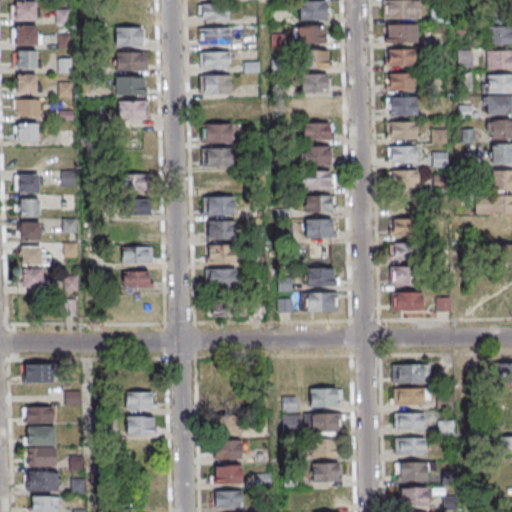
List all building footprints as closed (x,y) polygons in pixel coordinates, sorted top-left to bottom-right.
[(418,0),(383,0),(383,18),(419,18),(418,0)] [(12,19),(36,19),(36,1),(12,1),(12,19)] [(297,20),(326,20),(326,1),(297,1),(297,20)] [(198,4),(198,20),(227,20),(227,4),(198,4)] [(415,42),(415,24),(387,24),(387,42),(415,42)] [(511,24),(485,25),(485,44),(511,43),(511,24)] [(11,44),(39,44),(39,25),(11,25),(11,44)] [(324,26),(297,26),(297,44),(324,44),(324,26)] [(114,45),(141,45),(141,27),(114,27),(114,45)] [(198,27),(198,44),(228,44),(228,27),(198,27)] [(384,66),(414,66),(414,48),(384,48),(384,66)] [(486,68),(511,68),(511,49),(486,50),(486,68)] [(36,50),(13,50),(13,68),(36,68),(36,50)] [(471,50),(456,50),(456,67),(471,67),(471,50)] [(228,51),(198,51),(198,68),(228,68),(228,51)] [(327,51),(299,51),(299,68),(327,68),(327,51)] [(144,52),(116,52),(116,71),(144,71),(144,52)] [(414,73),(387,73),(387,90),(414,90),(414,73)] [(470,91),(470,73),(456,73),(456,91),(470,91)] [(39,92),(39,74),(16,74),(16,92),(39,92)] [(229,94),(229,74),(198,74),(198,94),(229,94)] [(299,92),(328,92),(328,74),(299,74),(299,92)] [(511,74),(482,74),(482,93),(511,93),(511,74)] [(144,77),(118,77),(118,95),(144,95),(144,77)] [(511,95),(483,96),(483,114),(511,113),(511,95)] [(387,115),(415,115),(415,97),(387,97),(387,115)] [(39,99),(13,99),(13,116),(39,116),(39,99)] [(230,99),(202,99),(202,118),(230,118),(230,99)] [(300,115),(332,115),(332,99),(300,99),(300,115)] [(147,102),(118,102),(118,121),(147,121),(147,102)] [(511,138),(511,120),(487,120),(487,139),(511,138)] [(416,122),(386,122),(386,139),(416,139),(416,122)] [(14,123),(14,141),(38,141),(38,123),(14,123)] [(301,139),(332,139),(332,123),(301,123),(301,139)] [(231,124),(202,124),(202,142),(231,142),(231,124)] [(431,143),(445,143),(445,130),(431,130),(431,143)] [(511,143),(489,144),(489,162),(511,162),(511,143)] [(330,147),(299,147),(299,166),(330,166),(330,147)] [(387,163),(417,163),(417,147),(387,147),(387,163)] [(231,166),(231,148),(201,148),(201,166),(231,166)] [(511,170),(489,171),(489,191),(511,190),(511,170)] [(60,186),(74,186),(74,171),(60,171),(60,186)] [(302,171),(302,189),(332,189),(332,171),(302,171)] [(391,190),(417,190),(417,171),(391,171),(391,190)] [(204,189),(231,189),(231,172),(204,172),(204,189)] [(38,174),(14,174),(14,192),(38,192),(38,174)] [(121,175),(121,192),(148,192),(148,175),(121,175)] [(233,196),(204,196),(204,214),(233,214),(233,196)] [(304,212),(333,212),(333,196),(304,196),(304,212)] [(390,196),(390,209),(416,210),(416,196),(390,196)] [(511,197),(477,197),(477,216),(511,215),(511,197)] [(38,198),(16,198),(16,216),(38,216),(38,198)] [(146,199),(123,199),(123,214),(146,214),(146,199)] [(334,237),(334,219),(304,219),(304,237),(334,237)] [(389,220),(389,236),(414,236),(414,220),(389,220)] [(234,221),(204,221),(204,238),(234,238),(234,221)] [(511,241),(511,221),(489,222),(489,241),(511,241)] [(39,222),(16,222),(16,240),(39,240),(39,222)] [(333,244),(305,244),(305,261),(333,261),(333,244)] [(234,245),(204,245),(204,263),(234,263),(234,245)] [(413,245),(390,245),(390,260),(413,260),(413,245)] [(511,260),(511,245),(490,245),(490,261),(511,260)] [(20,264),(41,264),(41,246),(20,246),(20,264)] [(151,263),(151,246),(121,246),(121,263),(151,263)] [(305,285),(334,285),(334,268),(305,268),(305,285)] [(389,268),(389,285),(415,285),(415,268),(389,268)] [(205,269),(205,287),(236,287),(236,269),(205,269)] [(21,270),(21,287),(42,287),(42,270),(21,270)] [(148,272),(122,272),(122,286),(148,286),(148,272)] [(337,292),(304,292),(304,310),(337,310),(337,292)] [(390,293),(390,311),(421,311),(421,293),(390,293)] [(449,297),(436,297),(436,311),(449,311),(449,297)] [(235,299),(207,299),(207,317),(235,317),(235,299)] [(58,300),(58,315),(75,315),(75,300),(58,300)] [(511,362),(488,363),(488,381),(511,380),(511,362)] [(21,381),(53,381),(53,363),(21,363),(21,381)] [(390,383),(423,383),(423,365),(390,365),(390,383)] [(153,372),(121,372),(121,387),(153,387),(153,372)] [(340,388),(309,388),(309,406),(340,406),(340,388)] [(392,389),(392,405),(427,405),(427,389),(392,389)] [(210,410),(239,410),(239,392),(210,392),(210,410)] [(154,410),(154,393),(124,393),(124,410),(154,410)] [(294,397),(282,397),(282,410),(294,410),(294,397)] [(52,406),(23,406),(23,423),(52,423),(52,406)] [(511,410),(495,411),(495,428),(511,427),(511,410)] [(308,413),(308,432),(340,432),(340,413),(308,413)] [(393,430),(423,430),(423,413),(393,413),(393,430)] [(282,414),(282,430),(300,430),(300,414),(282,414)] [(239,416),(213,416),(213,431),(239,431),(239,416)] [(123,417),(123,436),(154,436),(154,417),(123,417)] [(53,426),(24,426),(24,446),(53,446),(53,426)] [(511,436),(499,436),(499,453),(511,453),(511,436)] [(393,438),(393,455),(424,455),(424,438),(393,438)] [(340,439),(310,439),(310,457),(340,457),(340,439)] [(212,440),(212,458),(240,458),(240,440),(212,440)] [(24,466),(54,466),(54,447),(24,447),(24,466)] [(80,467),(80,458),(69,458),(69,467),(80,467)] [(426,480),(426,471),(435,471),(435,462),(395,462),(395,480),(426,480)] [(511,462),(497,462),(497,479),(511,479),(511,462)] [(340,464),(306,464),(306,484),(340,484),(340,464)] [(212,466),(212,484),(241,484),(241,466),(212,466)] [(24,490),(58,490),(58,473),(24,473),(24,490)] [(83,480),(70,480),(70,493),(83,493),(83,480)] [(399,505),(426,505),(426,487),(399,487),(399,505)] [(242,508),(242,491),(212,491),(212,508),(242,508)] [(56,511),(57,496),(30,496),(29,511),(56,511)]
